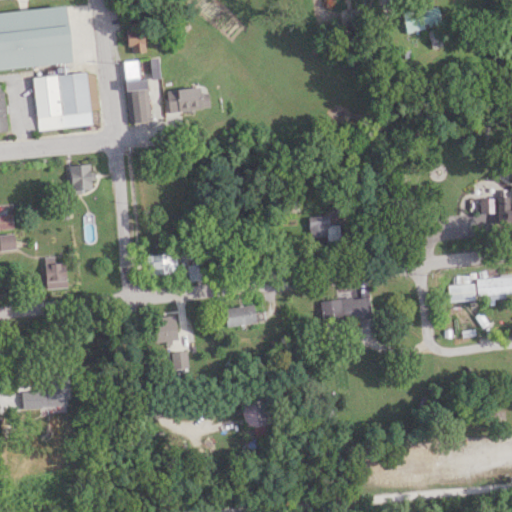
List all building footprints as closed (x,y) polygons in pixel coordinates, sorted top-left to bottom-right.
[(405,34),(423,28),(422,26),(439,21),(434,7),(400,18),(405,34)] [(368,27),(367,10),(348,11),(349,28),(368,27)] [(122,31),(128,54),(143,50),(137,27),(122,31)] [(120,61),(126,123),(148,121),(144,79),(137,80),(135,59),(120,61)] [(89,109),(95,109),(93,72),(31,76),(35,130),(90,126),(89,109)] [(208,106),(205,93),(198,94),(196,86),(173,91),(175,100),(165,102),(168,114),(208,106)] [(67,165),(69,192),(90,191),(89,164),(67,165)] [(511,197),(495,198),(496,227),(511,225),(511,197)] [(282,202),(283,211),(296,210),(296,201),(282,202)] [(0,215),(0,230),(11,229),(10,214),(0,215)] [(307,237),(327,237),(327,216),(307,216),(307,237)] [(0,234),(0,250),(13,250),(12,234),(0,234)] [(174,273),(174,254),(147,254),(147,273),(174,273)] [(65,287),(62,262),(42,264),(45,289),(65,287)] [(188,280),(200,279),(199,264),(187,265),(188,280)] [(511,275),(476,278),(478,297),(511,293),(511,275)] [(447,301),(473,301),(473,284),(447,284),(447,301)] [(368,319),(366,297),(320,300),(321,322),(368,319)] [(224,326),(253,322),(251,305),(222,308),(224,326)] [(174,317),(152,317),(152,342),(174,342),(174,317)] [(185,368),(184,352),(171,352),(171,368),(185,368)] [(237,396),(242,429),(268,425),(263,392),(237,396)]
